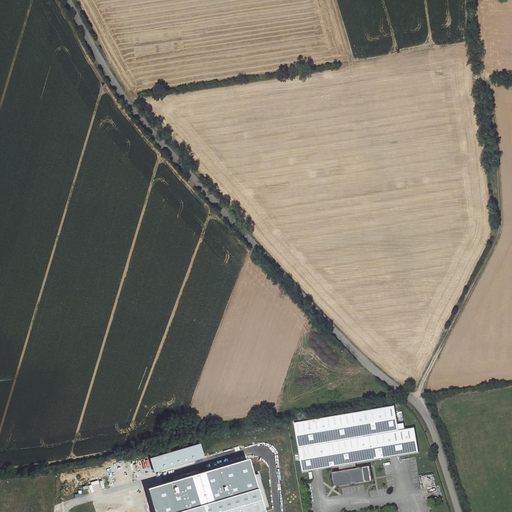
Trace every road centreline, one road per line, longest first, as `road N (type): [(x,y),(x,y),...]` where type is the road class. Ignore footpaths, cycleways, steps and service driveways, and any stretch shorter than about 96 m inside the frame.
road 1 (unclassified): [(68,0),(122,96),(178,164),(424,415),(457,511)]
road 2 (track): [(413,401),(500,223),(491,94)]
road 3 (unknown): [(269,511),(253,460),(239,449),(62,511)]
